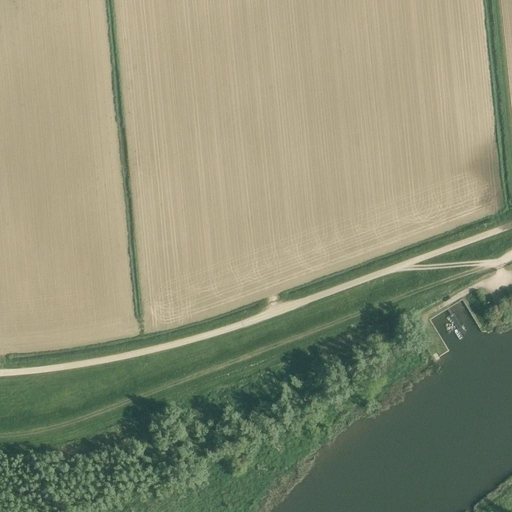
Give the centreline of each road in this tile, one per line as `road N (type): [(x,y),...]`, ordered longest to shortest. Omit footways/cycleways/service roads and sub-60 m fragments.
road 1 (track): [(511,261),(120,405),(0,437)]
road 2 (unclassified): [(0,372),(78,368),(228,332),(511,222)]
